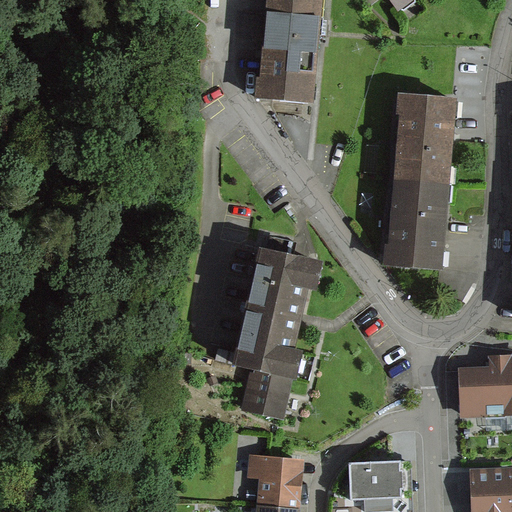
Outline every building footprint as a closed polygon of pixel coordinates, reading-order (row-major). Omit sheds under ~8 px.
[(315,0),(261,0),(260,15),(314,19),(315,0)] [(386,0),(395,11),(410,0),(386,0)] [(314,19),(260,15),(254,102),(307,107),(311,57),(314,19)] [(447,187),(453,103),(395,99),(390,184),(447,187)] [(447,187),(390,184),(384,270),(442,274),(447,187)] [(249,378),(241,412),(279,421),(289,379),(295,381),(301,358),(289,355),(304,290),(314,293),(320,267),(258,253),(229,373),(249,378)] [(511,362),(481,364),(481,372),(448,373),(449,414),(511,411),(511,362)] [(301,463),(266,460),(263,509),(293,511),(294,490),(299,490),(301,463)] [(392,467),(337,470),(339,509),(394,506),(392,467)] [(504,473),(465,474),(466,511),(505,511),(504,480),(504,473)]
